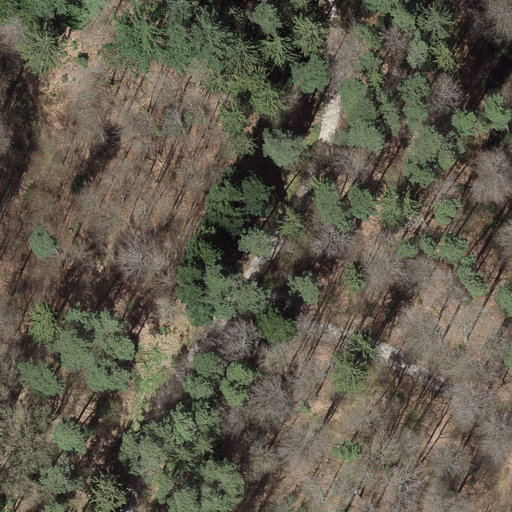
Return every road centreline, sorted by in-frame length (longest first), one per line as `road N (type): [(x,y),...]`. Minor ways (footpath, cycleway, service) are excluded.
road 1 (track): [(330,0),(333,85),(305,189),(157,401),(139,438),(127,511)]
road 2 (track): [(242,283),(511,429)]
